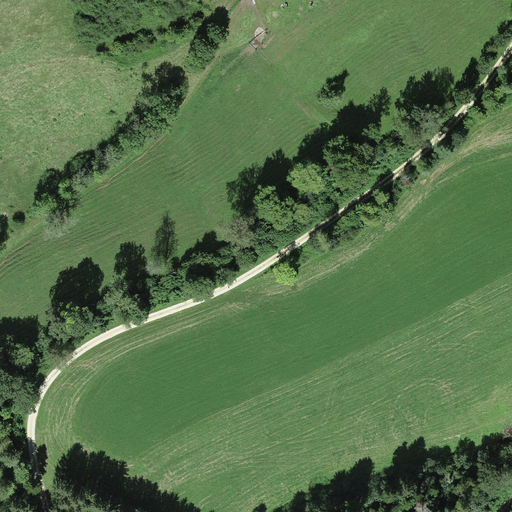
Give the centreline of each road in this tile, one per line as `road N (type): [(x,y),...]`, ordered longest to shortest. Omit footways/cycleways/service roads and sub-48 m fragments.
road 1 (track): [(511,41),(396,170),(296,244),(231,285),(81,347),(51,373),(34,396),(29,423),(46,511)]
road 2 (track): [(0,250),(168,117),(238,9)]
